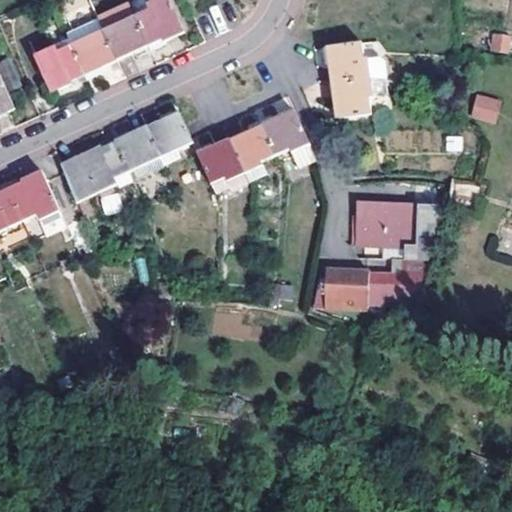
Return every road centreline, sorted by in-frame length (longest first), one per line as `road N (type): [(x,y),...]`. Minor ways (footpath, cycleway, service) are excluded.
road 1 (residential): [(0,153),(272,25)]
road 2 (residential): [(335,261),(343,216),(338,181),(272,25)]
